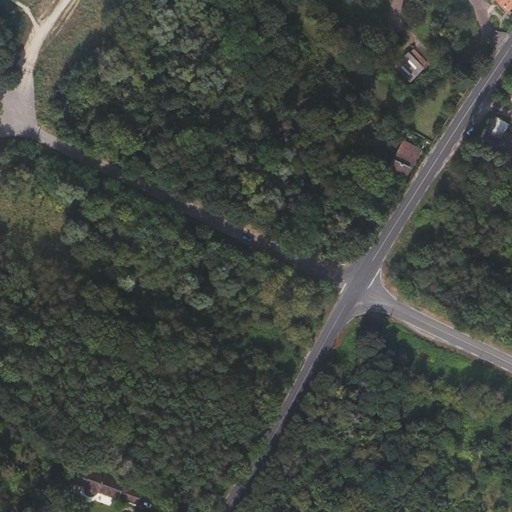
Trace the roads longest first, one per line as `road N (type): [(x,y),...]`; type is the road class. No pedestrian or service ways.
road 1 (unclassified): [(353,287),(20,135)]
road 2 (secondary): [(353,287),(511,45)]
road 3 (secondary): [(221,511),(353,287)]
road 4 (tertiary): [(353,287),(511,362)]
